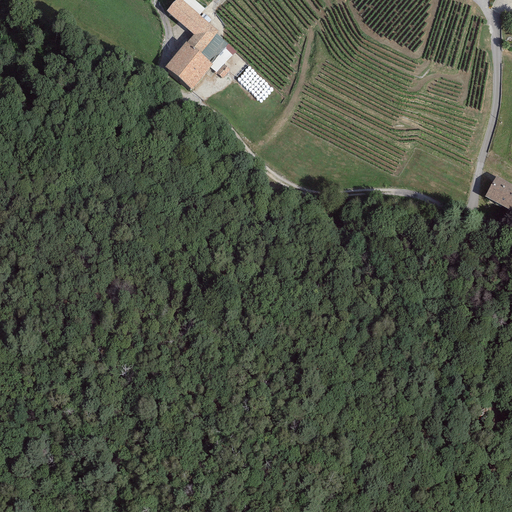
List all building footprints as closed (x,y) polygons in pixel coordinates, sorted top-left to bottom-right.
[(187,42),(186,41),(164,67),(191,90),(209,67),(212,64),(211,63),(227,44),(216,34),(218,31),(181,0),(175,0),(166,11),(193,34),(187,42)] [(194,0),(185,0),(185,1),(200,14),(205,9),(194,0)] [(235,51),(227,44),(211,63),(212,64),(209,67),(216,73),(224,65),(235,51)] [(230,70),(224,65),(216,73),(222,79),(230,70)] [(511,184),(496,176),(485,196),(511,211),(511,184)]
